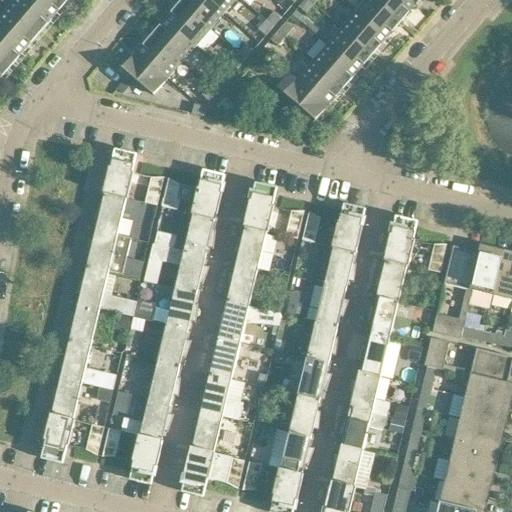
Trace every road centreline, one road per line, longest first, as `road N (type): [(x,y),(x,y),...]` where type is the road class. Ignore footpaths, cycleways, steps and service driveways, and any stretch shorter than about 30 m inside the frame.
road 1 (residential): [(355,167),(339,173),(39,102)]
road 2 (residential): [(480,0),(353,147),(355,167)]
road 3 (residential): [(355,167),(370,178),(511,213)]
road 4 (residential): [(0,478),(139,511)]
road 5 (residential): [(39,102),(128,0)]
road 6 (residential): [(0,217),(15,139),(39,102)]
